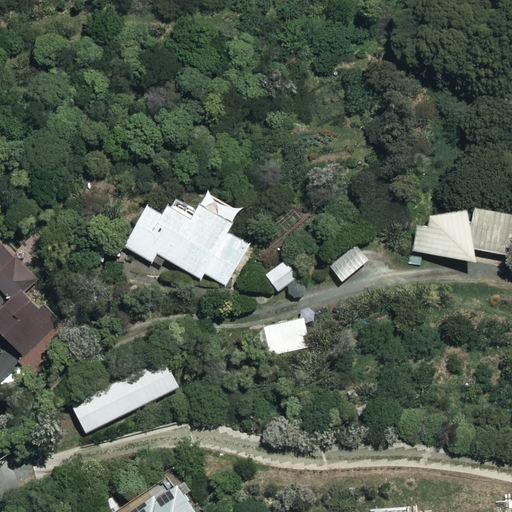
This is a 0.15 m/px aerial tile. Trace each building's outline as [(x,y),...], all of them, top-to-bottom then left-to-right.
[(246,213),(215,194),(203,215),(180,202),(171,217),(154,207),(130,248),(159,265),(164,257),(225,293),(253,245),(234,234),(246,213)] [(511,256),(511,218),(478,210),(433,219),(432,230),(419,228),(415,254),(479,263),(482,251),(511,259),(511,256)] [(81,318),(1,232),(0,232),(0,326),(33,362),(81,318)] [(372,262),(360,246),(333,267),(346,283),(372,262)] [(303,276),(291,261),(270,276),(282,292),(303,276)] [(309,348),(301,319),(277,326),(285,355),(309,348)] [(182,389),(170,363),(77,407),(89,432),(182,389)] [(199,511),(176,476),(122,511),(199,511)]
